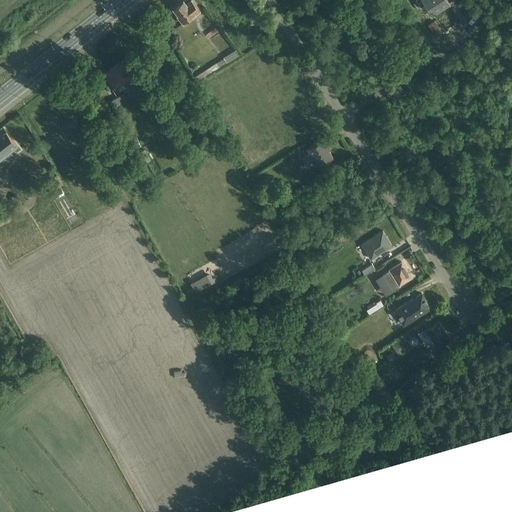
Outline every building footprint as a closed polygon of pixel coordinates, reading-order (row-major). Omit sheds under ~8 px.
[(446,0),(415,0),(420,8),(426,4),(428,9),(431,7),(435,14),(450,5),(446,0)] [(195,16),(200,11),(191,1),(187,5),(183,1),(173,9),(178,15),(177,16),(183,24),(189,19),(189,20),(195,16)] [(435,21),(428,25),(436,36),(442,32),(435,21)] [(215,27),(206,34),(209,38),(218,31),(215,27)] [(224,58),(194,77),(196,81),(240,55),(236,49),(223,57),(224,58)] [(123,61),(105,73),(118,93),(128,86),(129,87),(137,82),(123,61)] [(138,81),(131,85),(136,92),(142,88),(138,81)] [(124,94),(112,100),(124,121),(125,124),(131,120),(125,109),(130,106),(124,94)] [(133,121),(126,125),(132,137),(139,133),(133,121)] [(6,132),(0,136),(0,165),(1,167),(14,157),(11,153),(18,147),(6,132)] [(324,138),(307,148),(313,159),(315,158),(320,165),(333,157),(329,150),(331,148),(324,138)] [(145,150),(141,151),(147,162),(151,160),(145,150)] [(57,174),(50,178),(57,188),(63,184),(57,174)] [(266,193),(260,196),(265,204),(271,201),(269,199),(266,193)] [(17,195),(10,199),(15,207),(22,203),(17,195)] [(382,231),(362,244),(371,258),(392,245),(382,231)] [(402,261),(382,274),(393,291),(399,286),(399,285),(411,277),(402,261)] [(365,275),(375,269),(371,264),(361,270),(365,275)] [(313,271),(308,274),(313,282),(318,279),(313,271)] [(210,273),(190,283),(195,293),(215,282),(210,273)] [(422,294),(394,311),(403,325),(430,307),(422,294)] [(384,305),(381,299),(376,302),(377,303),(367,310),(369,314),(384,305)] [(309,313),(304,302),(296,306),(301,317),(309,313)] [(438,345),(448,338),(450,338),(439,321),(426,329),(437,347),(438,345)] [(403,338),(393,345),(398,354),(409,347),(403,338)] [(448,338),(438,345),(443,352),(453,345),(448,338)] [(259,355),(254,344),(246,348),(251,359),(259,355)] [(376,357),(371,346),(362,350),(368,361),(376,357)] [(315,360),(310,349),(302,353),(307,364),(315,360)] [(50,352),(44,358),(47,363),(54,358),(50,352)] [(385,362),(359,377),(362,382),(376,372),(377,374),(387,366),(385,362)] [(184,377),(179,366),(171,370),(176,381),(184,377)] [(329,418),(324,409),(317,414),(322,423),(329,418)]
